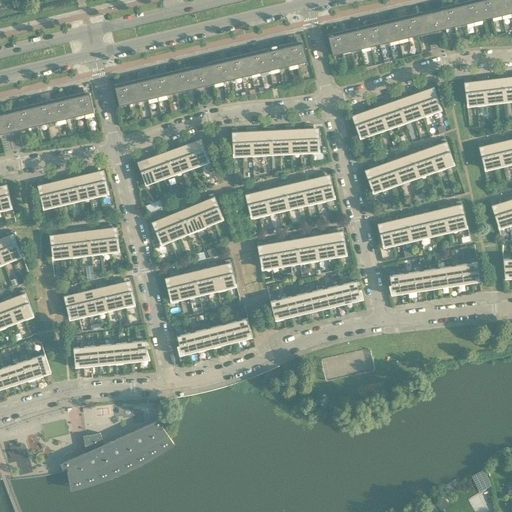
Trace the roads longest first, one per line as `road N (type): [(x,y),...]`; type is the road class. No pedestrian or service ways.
road 1 (residential): [(171,384),(115,148)]
road 2 (residential): [(380,320),(330,101)]
road 3 (residential): [(115,148),(239,112),(330,101)]
road 4 (secondary): [(93,55),(306,5)]
road 5 (residential): [(380,320),(171,384)]
road 6 (residential): [(330,101),(443,64),(511,58)]
road 7 (residential): [(171,384),(68,393),(0,413)]
road 8 (residential): [(511,306),(380,320)]
